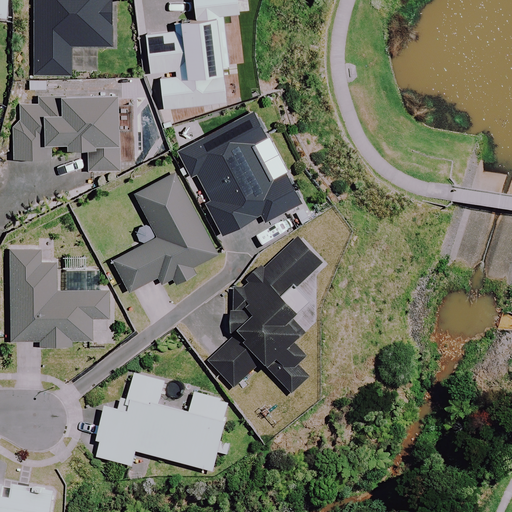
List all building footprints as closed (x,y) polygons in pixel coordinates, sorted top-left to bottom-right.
[(36,0),(36,74),(70,74),(70,48),(111,48),(111,0),(36,0)] [(151,73),(160,72),(161,82),(151,82),(153,104),(160,104),(161,110),(226,105),(224,79),(228,79),(227,66),(245,65),(243,46),(226,48),(223,15),(249,12),(247,0),(194,0),(196,20),(176,22),(177,32),(147,34),(151,73)] [(118,171),(117,96),(40,97),(40,106),(16,106),(17,159),(51,158),(51,149),(90,148),(90,172),(118,171)] [(267,137),(255,114),(180,152),(194,179),(199,177),(211,201),(207,203),(223,234),(261,215),(265,222),(302,203),(287,174),(273,182),(253,144),(267,137)] [(217,255),(176,175),(136,195),(158,238),(114,261),(130,292),(160,277),(165,288),(195,273),(192,268),(217,255)] [(264,262),(250,274),(240,282),(236,335),(211,357),(236,385),(265,359),(295,392),(313,375),(300,360),(308,353),(297,340),(307,331),(295,317),(314,300),(300,284),(325,262),(302,236),(268,266),(264,262)] [(40,264),(40,250),(12,250),(12,344),(91,344),(91,321),(108,321),(108,291),(56,291),(56,264),(40,264)] [(167,382),(133,373),(123,411),(108,407),(95,457),(134,467),(138,452),(215,472),(220,454),(229,457),(232,444),(222,441),(232,403),(197,393),(191,413),(161,405),(167,382)] [(52,511),(55,489),(0,482),(0,511),(52,511)]
